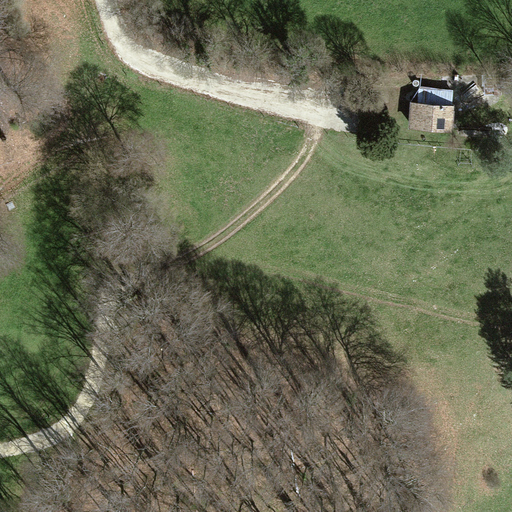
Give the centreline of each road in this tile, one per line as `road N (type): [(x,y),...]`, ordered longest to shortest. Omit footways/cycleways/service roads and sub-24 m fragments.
road 1 (track): [(105,0),(123,46),(144,62),(351,120)]
road 2 (track): [(109,286),(163,270),(225,231),(279,184),(311,142),(317,114)]
road 3 (track): [(0,448),(65,430),(84,403),(109,264)]
